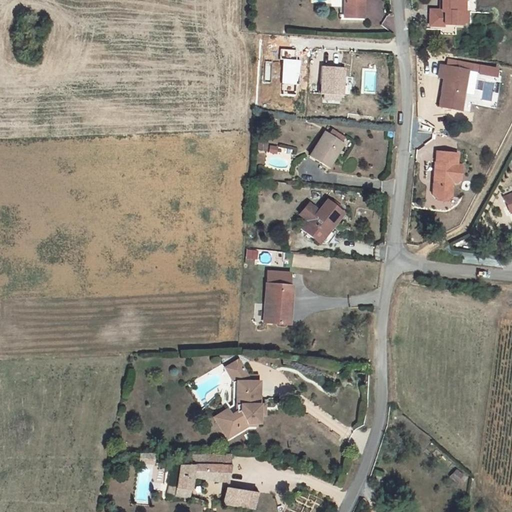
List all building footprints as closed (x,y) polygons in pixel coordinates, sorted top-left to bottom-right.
[(344,0),(344,17),(363,17),(363,0),(344,0)] [(442,25),(455,25),(460,25),(460,22),(468,22),(468,10),(476,10),(475,0),(437,0),(437,12),(427,12),(427,27),(442,27),(442,25)] [(466,71),(439,66),(436,79),(442,80),(436,107),(458,111),(466,71)] [(323,71),(323,98),(345,98),(345,71),(323,71)] [(341,144),(345,138),(333,130),(328,136),(326,135),(311,158),(328,169),(344,146),(341,144)] [(268,144),(258,142),(257,151),(268,152),(268,144)] [(461,181),(462,165),(458,165),(458,152),(436,151),(436,162),(435,162),(434,195),(438,200),(448,200),(453,196),(454,180),(461,181)] [(308,222),(302,229),(321,244),(323,245),(325,246),(328,245),(329,245),(338,232),(334,228),(346,214),(339,209),(342,205),(336,201),(333,204),(328,200),(317,214),(315,213),(317,210),(310,204),(300,215),(308,222)] [(246,258),(257,259),(258,250),(247,249),(246,258)] [(273,265),(274,251),(260,251),(260,265),(273,265)] [(265,322),(287,324),(288,314),(290,301),(291,285),(292,273),(268,270),(266,283),(269,283),(265,322)] [(239,360),(226,368),(235,381),(235,406),(230,409),(232,414),(222,420),(231,433),(239,427),(242,428),(249,423),(258,423),(261,423),(261,415),(261,404),(260,382),(249,382),(249,377),(239,360)] [(258,426),(258,423),(249,423),(242,428),(239,427),(231,433),(222,420),(232,414),(230,409),(216,418),(231,439),(250,425),(258,426)] [(173,496),(194,499),(197,479),(226,479),(228,465),(227,465),(227,455),(193,456),(193,465),(188,465),(184,465),(181,486),(175,486),(173,496)] [(460,475),(455,470),(449,477),(454,482),(460,475)] [(225,503),(255,508),(261,494),(228,489),(225,503)]
